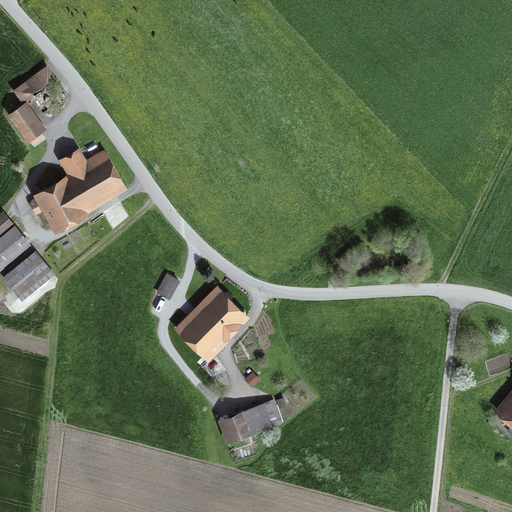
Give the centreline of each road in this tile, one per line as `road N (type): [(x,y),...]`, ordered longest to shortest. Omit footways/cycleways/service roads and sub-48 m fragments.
road 1 (unclassified): [(511,303),(438,289),(260,289),(181,226),(86,94),(4,0)]
road 2 (track): [(60,280),(35,511)]
road 3 (track): [(434,511),(456,292)]
road 4 (track): [(438,289),(511,137)]
road 5 (track): [(60,280),(159,198)]
